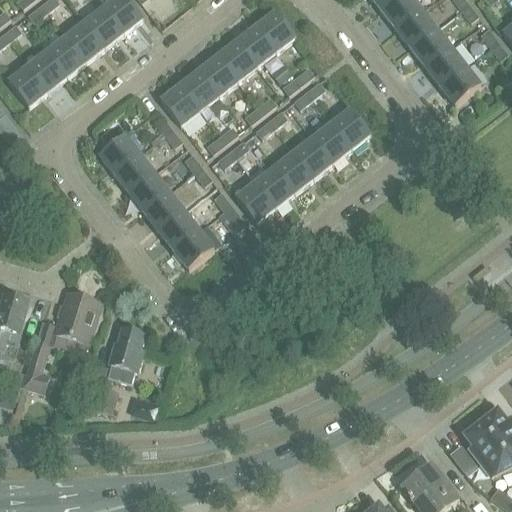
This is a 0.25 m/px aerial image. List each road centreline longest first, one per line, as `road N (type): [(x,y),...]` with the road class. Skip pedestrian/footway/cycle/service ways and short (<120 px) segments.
road 1 (residential): [(107,233),(185,333),(429,142),(313,0)]
road 2 (secondary): [(192,487),(348,429),(449,371),(511,323)]
road 3 (residential): [(229,0),(43,149),(107,233)]
road 4 (secondary): [(192,487),(0,505)]
road 5 (residential): [(107,233),(41,282),(0,270)]
